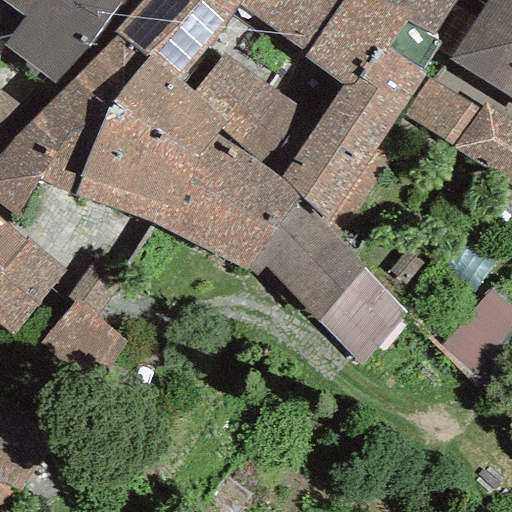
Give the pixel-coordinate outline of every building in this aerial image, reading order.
[(54,83),(123,0),(0,0),(24,18),(4,46),(54,83)] [(238,6),(242,0),(142,0),(113,33),(116,37),(150,58),(178,83),(238,6)] [(307,53),(340,0),(242,0),(238,6),(280,35),(307,53)] [(405,23),(411,15),(378,0),(340,0),(307,53),(304,57),(341,86),(352,86),(376,50),(383,55),(388,48),(405,23)] [(378,0),(411,15),(405,23),(434,37),(457,2),(453,0),(378,0)] [(511,49),(511,0),(487,0),(484,5),(472,25),(511,49)] [(448,60),(511,97),(511,49),(472,25),(448,60)] [(38,180),(74,197),(107,107),(150,58),(116,37),(62,92),(0,158),(0,205),(14,216),(38,180)] [(426,73),(388,48),(383,55),(376,50),(352,86),(341,86),(317,120),(279,178),(291,188),(300,197),(314,210),(328,226),(426,73)] [(317,120),(222,52),(191,94),(222,121),(218,129),(258,163),(279,178),(317,120)] [(74,197),(167,231),(215,135),(218,129),(222,121),(191,94),(178,83),(150,58),(107,107),(74,197)] [(479,110),(429,80),(403,116),(452,147),(479,110)] [(0,131),(25,109),(0,91),(0,131)] [(511,186),(511,121),(484,103),(479,110),(452,147),(511,186)] [(300,197),(291,188),(279,178),(258,163),(215,135),(167,231),(246,271),(292,207),(300,197)] [(292,207),(246,271),(256,277),(264,269),(360,366),(406,313),(328,226),(314,210),(306,216),(292,207)] [(0,325),(11,335),(65,271),(0,219),(0,325)] [(408,288),(425,268),(406,251),(388,271),(408,288)] [(96,317),(119,286),(91,266),(67,297),(73,303),(75,300),(96,317)] [(475,379),(511,336),(511,312),(490,293),(441,349),(475,379)] [(94,385),(127,342),(96,317),(75,300),(73,303),(41,344),(94,385)]
